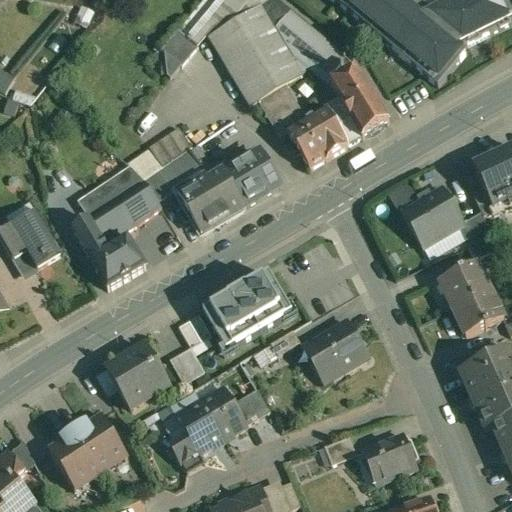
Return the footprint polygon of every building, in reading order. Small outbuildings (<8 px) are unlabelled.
[(206,0),(178,34),(196,49),(206,37),(228,24),(230,28),(269,5),(262,0),(206,0)] [(511,0),(327,0),(438,91),(467,56),(463,52),(511,26),(511,0)] [(230,28),(209,42),(251,111),(285,90),(302,80),(309,72),(330,88),(357,72),(356,70),(274,2),(269,5),(230,28)] [(94,16),(82,11),(75,26),(87,31),(94,16)] [(196,49),(178,34),(161,54),(182,71),(198,50),(196,49)] [(14,80),(0,72),(0,94),(4,97),(14,80)] [(390,126),(357,72),(330,88),(338,102),(363,142),(390,126)] [(325,113),(306,124),(285,90),(260,106),(281,140),(288,136),(310,173),(325,164),(326,164),(348,151),(326,112),(325,113)] [(34,100),(17,94),(14,103),(31,109),(34,100)] [(363,142),(338,102),(324,111),(325,113),(326,112),(348,151),(363,142)] [(19,107),(8,103),(5,115),(15,118),(19,107)] [(71,117),(62,112),(56,124),(65,129),(71,117)] [(179,132),(149,152),(163,172),(190,153),(192,151),(179,132)] [(511,151),(473,170),(483,192),(493,213),(495,213),(511,204),(511,151)] [(261,152),(223,173),(248,215),(284,193),(261,152)] [(205,174),(190,153),(145,185),(159,207),(173,198),(200,243),(248,215),(223,173),(208,183),(203,175),(205,174)] [(131,170),(65,214),(76,230),(72,233),(108,293),(146,271),(128,242),(108,254),(105,249),(125,237),(125,236),(137,229),(162,211),(159,207),(145,185),(131,170)] [(493,213),(483,192),(472,197),(481,217),(484,222),(496,216),(495,213),(493,213)] [(443,193),(402,217),(423,253),(462,229),(464,228),(463,227),(443,193)] [(38,220),(32,209),(28,208),(8,220),(8,223),(12,231),(0,237),(0,241),(10,259),(24,251),(35,269),(59,255),(39,220),(38,220)] [(481,217),(463,227),(464,228),(462,229),(474,249),(489,243),(493,241),(484,222),(481,217)] [(474,249),(468,252),(473,263),(494,254),(489,243),(474,249)] [(24,251),(10,259),(21,278),(35,269),(24,251)] [(478,268),(459,276),(459,277),(440,286),(441,288),(445,286),(450,295),(445,297),(446,299),(447,298),(455,313),(491,296),(486,285),(487,285),(483,275),(482,276),(478,268)] [(269,279),(204,317),(228,357),(293,318),(269,279)] [(0,316),(8,312),(0,296),(0,316)] [(491,296),(455,313),(461,328),(460,329),(460,330),(465,328),(469,337),(465,340),(465,341),(485,332),(485,333),(505,324),(500,316),(502,315),(497,306),(496,306),(491,296)] [(181,332),(190,351),(211,341),(202,321),(181,332)] [(348,328),(303,352),(323,389),(368,365),(348,328)] [(293,335),(271,348),(278,360),(301,348),(293,335)] [(146,350),(106,374),(131,415),(133,414),(130,408),(161,390),(164,395),(171,391),(146,350)] [(190,351),(169,364),(183,386),(203,374),(190,351)] [(511,355),(461,377),(471,400),(470,401),(475,412),(476,411),(486,434),(494,431),(511,423),(511,355)] [(233,409),(224,393),(200,407),(223,445),(247,431),(246,431),(233,409)] [(257,394),(233,409),(246,431),(270,416),(257,394)] [(200,407),(177,421),(189,443),(199,459),(200,459),(223,445),(200,407)] [(96,415),(81,425),(84,429),(64,442),(61,438),(45,448),(51,456),(50,457),(75,495),(128,461),(103,423),(102,423),(96,415)] [(511,423),(494,431),(503,453),(502,454),(507,465),(508,465),(511,473),(511,423)] [(403,440),(363,457),(369,472),(374,469),(382,488),(417,473),(403,440)] [(350,441),(324,451),(331,470),(358,460),(350,441)] [(189,443),(172,453),(183,471),(201,461),(200,459),(199,459),(189,443)] [(38,466),(22,447),(10,456),(26,475),(38,466)] [(10,456),(0,464),(0,511),(31,511),(36,508),(16,483),(26,475),(10,456)] [(325,474),(321,457),(294,464),(299,481),(325,474)] [(291,487),(280,491),(280,490),(264,497),(269,511),(298,511),(301,511),(291,487)] [(236,506),(221,511),(269,511),(264,497),(261,491),(234,502),(236,506)] [(431,511),(428,503),(402,511),(431,511)]
